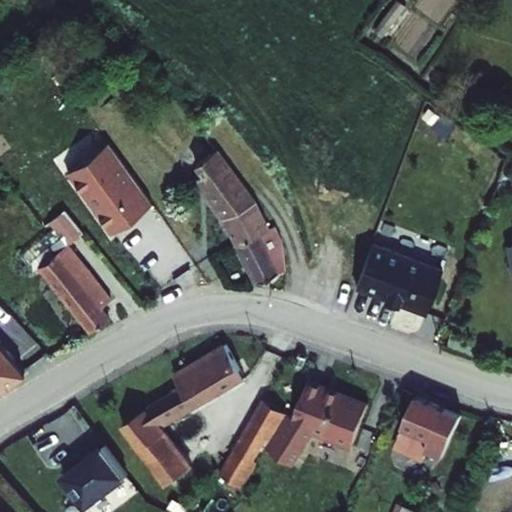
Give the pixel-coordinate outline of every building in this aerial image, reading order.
[(159,200),(115,139),(75,169),(119,229),(159,200)] [(218,145),(201,157),(209,168),(200,174),(229,213),(260,196),(218,145)] [(271,218),(260,196),(229,213),(242,235),(271,218)] [(71,204),(56,216),(60,221),(74,238),(89,227),(71,204)] [(277,214),(271,218),(242,235),(266,277),(294,260),(293,243),(291,233),(277,214)] [(60,221),(25,248),(39,266),(45,261),(74,238),(60,221)] [(451,261),(382,236),(366,279),(436,305),(451,261)] [(74,238),(45,261),(97,326),(116,310),(108,301),(118,293),(74,238)] [(0,371),(7,379),(32,364),(0,330),(0,371)] [(231,335),(183,367),(190,378),(133,416),(174,478),(200,461),(173,420),(253,368),(231,335)] [(311,355),(314,347),(306,344),(303,353),(303,354),(304,356),(306,358),(308,358),(310,356),(311,355)] [(377,392),(317,371),(297,425),(317,432),(321,421),(361,436),(377,392)] [(456,399),(426,386),(408,428),(453,449),(465,422),(449,415),(456,399)] [(274,393),(247,443),(263,450),(265,446),(278,454),(285,442),(274,437),(280,427),(285,429),(298,405),(274,393)] [(41,454),(85,444),(79,416),(35,426),(41,454)] [(134,462),(112,432),(70,462),(92,493),(134,462)] [(247,443),(233,469),(255,481),(270,454),(263,450),(247,443)] [(454,511),(417,496),(409,511),(454,511)] [(0,511),(25,511),(0,498),(0,511)]
